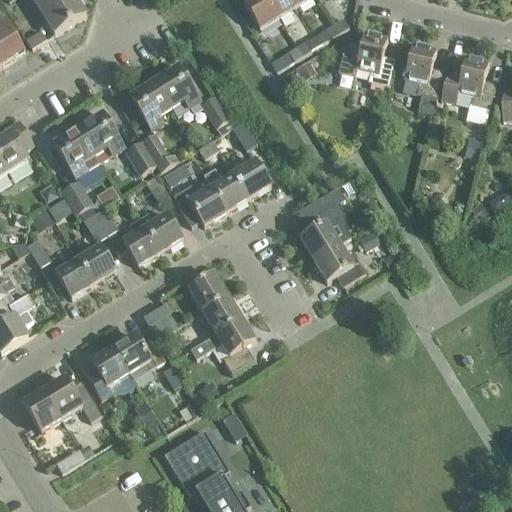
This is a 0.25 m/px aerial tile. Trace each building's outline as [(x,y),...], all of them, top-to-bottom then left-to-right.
[(28,0),(40,18),(68,0),(28,0)] [(85,22),(77,8),(75,5),(72,0),(68,0),(40,18),(54,41),(85,22)] [(278,23),(264,0),(256,0),(243,8),(259,35),(278,23)] [(297,11),(290,0),(264,0),(278,23),(297,11)] [(290,0),(297,11),(315,0),(290,0)] [(351,19),(353,9),(347,0),(339,0),(345,10),(343,18),(351,19)] [(334,28),(340,38),(348,33),(342,23),(334,28)] [(5,28),(0,30),(0,71),(1,73),(24,59),(5,28)] [(340,38),(334,28),(325,34),(331,43),(340,38)] [(40,37),(32,41),(38,50),(45,46),(40,37)] [(363,38),(360,50),(350,48),(344,52),(337,78),(354,82),(356,74),(369,77),(367,87),(388,92),(394,64),(382,61),(387,44),(363,38)] [(32,41),(25,46),(31,55),(38,50),(32,41)] [(296,52),(302,61),(310,56),(305,46),(296,52)] [(431,73),(435,56),(412,50),(407,72),(402,74),(401,80),(404,83),(403,85),(418,89),(416,98),(421,99),(417,115),(433,119),(443,76),(431,73)] [(302,61),(296,52),(288,57),(294,66),(302,61)] [(445,81),(439,105),(454,109),(456,98),(471,101),(468,111),(465,125),(484,129),(488,115),(489,116),(495,88),(484,86),(488,68),(465,62),(459,84),(445,81)] [(308,66),(295,74),(302,87),(316,78),(308,66)] [(178,74),(155,88),(171,114),(183,107),(188,115),(199,108),(178,74)] [(293,79),(283,85),(289,95),(299,89),(293,79)] [(171,114),(155,88),(130,104),(151,138),(162,131),(157,123),(171,114)] [(511,92),(504,94),(500,110),(502,126),(511,124),(511,92)] [(231,134),(227,128),(213,104),(201,111),(219,142),(231,134)] [(102,121),(78,136),(94,162),(107,154),(112,162),(123,155),(102,121)] [(0,145),(0,169),(6,179),(27,166),(22,158),(32,152),(17,128),(3,137),(6,142),(0,145)] [(245,157),(255,150),(242,129),(232,135),(245,157)] [(78,136),(54,151),(75,185),(86,178),(85,176),(98,168),(94,162),(78,136)] [(142,148),(156,172),(160,179),(178,168),(173,161),(168,164),(153,141),(142,148)] [(468,143),(463,161),(479,165),(483,147),(468,143)] [(204,165),(217,157),(211,147),(198,155),(204,165)] [(139,182),(156,172),(142,148),(125,159),(139,182)] [(232,180),(248,206),(269,193),(253,167),(232,180)] [(248,206),(232,180),(220,187),(218,184),(219,183),(214,175),(202,182),(210,193),(226,219),(248,206)] [(177,187),(170,176),(162,182),(169,193),(177,187)] [(422,182),(420,191),(429,193),(430,184),(422,182)] [(158,212),(169,205),(155,183),(145,190),(158,212)] [(75,222),(92,212),(77,188),(61,198),(75,222)] [(49,191),(38,198),(45,208),(56,201),(49,191)] [(226,219),(210,193),(197,201),(191,191),(172,203),(178,213),(177,214),(190,234),(200,228),(203,233),(226,219)] [(309,238),(299,243),(312,265),(339,250),(350,243),(337,209),(344,205),(337,193),(319,204),(325,214),(302,228),(309,238)] [(511,203),(508,196),(487,207),(492,217),(510,208),(511,206),(511,203)] [(435,199),(428,207),(438,217),(445,210),(435,199)] [(56,208),(46,214),(52,222),(62,216),(56,208)] [(478,209),(470,216),(479,226),(488,221),(478,209)] [(44,215),(28,224),(36,239),(52,229),(44,215)] [(103,215),(93,221),(106,244),(117,237),(103,215)] [(83,228),(96,250),(106,244),(93,221),(83,228)] [(166,221),(151,230),(146,222),(139,226),(160,260),(182,246),(166,221)] [(128,233),(133,241),(121,248),(137,274),(160,260),(139,226),(128,233)] [(356,244),(364,256),(385,243),(378,231),(356,244)] [(39,274),(49,268),(36,246),(26,252),(39,274)] [(339,250),(312,265),(325,287),(335,281),(342,292),(364,278),(351,257),(345,260),(339,250)] [(77,266),(93,291),(115,278),(99,252),(77,266)] [(395,254),(381,262),(388,273),(401,265),(395,254)] [(93,291),(77,266),(55,280),(70,305),(71,305),(93,291)] [(202,318),(227,302),(214,280),(188,296),(202,318)] [(0,316),(14,308),(7,297),(14,292),(7,281),(0,284),(0,316)] [(27,299),(14,308),(0,316),(0,358),(27,342),(22,332),(33,325),(26,314),(33,310),(27,299)] [(241,324),(227,302),(202,318),(215,340),(241,324)] [(163,310),(153,316),(166,339),(177,333),(163,310)] [(153,316),(143,323),(156,345),(166,339),(153,316)] [(199,349),(190,355),(195,364),(205,358),(221,349),(229,362),(222,365),(231,379),(253,366),(245,352),(254,346),(241,324),(215,340),(199,349)] [(113,353),(129,380),(132,386),(164,366),(150,343),(140,349),(134,340),(113,353)] [(305,346),(296,350),(305,371),(314,367),(305,346)] [(113,353),(91,367),(96,376),(86,383),(100,405),(111,399),(113,402),(119,399),(122,399),(136,391),(132,386),(129,380),(113,353)] [(174,371),(159,377),(170,405),(185,399),(174,371)] [(63,384),(43,396),(61,426),(81,413),(90,427),(100,420),(80,387),(70,394),(63,384)] [(210,388),(196,397),(196,398),(199,402),(203,408),(203,409),(218,401),(210,388)] [(61,426),(43,396),(22,409),(40,438),(61,426)] [(196,398),(191,402),(197,412),(203,408),(199,402),(196,398)] [(106,408),(100,412),(106,423),(113,419),(106,408)] [(144,408),(132,415),(143,432),(154,425),(144,408)] [(193,408),(184,413),(190,423),(199,418),(193,408)] [(222,425),(230,440),(241,433),(237,426),(233,419),(222,425)] [(155,430),(147,435),(153,445),(161,440),(155,430)] [(241,433),(230,440),(234,446),(245,439),(241,433)] [(249,511),(250,511),(240,496),(233,500),(215,470),(222,466),(204,436),(163,461),(181,490),(188,486),(204,511),(249,511)] [(86,450),(78,454),(85,465),(92,460),(86,450)] [(85,465),(78,454),(54,469),(61,479),(85,465)]
